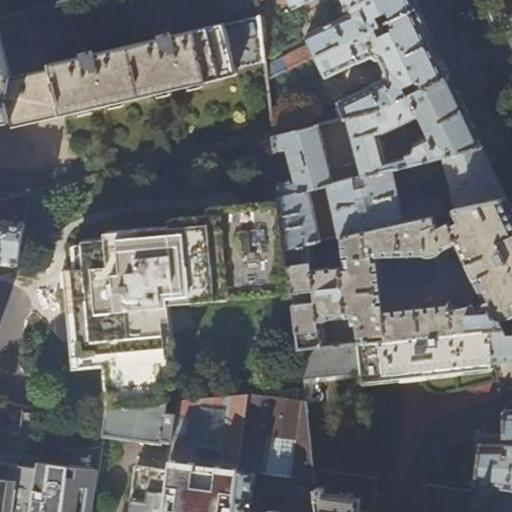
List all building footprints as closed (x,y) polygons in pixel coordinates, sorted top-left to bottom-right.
[(271,77),(317,54),(416,8),(411,0),(291,0),(295,6),(309,0),(345,0),(347,2),(342,5),(344,9),(349,7),(351,11),(349,13),(308,34),(312,43),(269,63),(271,77)] [(340,101),(347,117),(349,117),(378,109),(448,75),(432,41),(416,8),(317,54),(328,76),(362,60),(363,61),(375,55),(378,59),(380,60),(383,59),(388,70),(385,72),(385,74),(385,77),(372,84),(372,85),(340,101)] [(0,121),(14,119),(16,124),(233,71),(231,65),(268,56),(263,11),(221,22),(221,20),(173,32),(171,22),(148,27),(150,37),(97,50),(95,39),(72,45),(74,55),(51,60),(52,65),(14,74),(0,31),(0,121)] [(436,157),(442,155),(482,145),(464,109),(448,75),(378,109),(349,117),(363,168),(334,176),(321,124),(278,136),(279,152),(290,149),(298,178),(283,183),(284,196),(310,190),(329,185),(353,179),(365,176),(392,168),(397,167),(436,157)] [(482,145),(442,155),(455,208),(507,198),(495,172),(482,145)] [(436,157),(397,167),(403,186),(431,180),(434,172),(433,167),(438,166),(436,157)] [(353,179),(329,185),(343,236),(434,216),(444,212),(441,200),(435,196),(407,203),(408,207),(402,208),(392,168),(365,176),(367,185),(365,184),(361,184),(358,185),(356,187),(353,179)] [(310,190),(284,196),(290,248),(314,243),(323,240),(310,190)] [(101,407),(103,407),(164,401),(172,401),(173,401),(162,300),(294,285),(290,248),(284,196),(205,205),(206,213),(167,218),(168,225),(101,232),(101,240),(77,243),(80,269),(66,271),(78,370),(97,368),(101,407)] [(355,323),(358,323),(361,342),(490,327),(505,326),(501,317),(511,312),(511,208),(507,198),(455,208),(453,209),(458,220),(450,224),(448,222),(439,226),(434,216),(343,236),(347,265),(316,267),(314,243),(290,248),(294,285),(302,349),(325,346),(323,319),(354,316),(355,323)] [(0,258),(20,261),(26,220),(0,215),(0,258)] [(490,327),(492,362),(511,360),(511,330),(507,331),(505,326),(490,327)] [(306,388),(308,402),(314,402),(311,400),(310,398),(310,395),(312,392),(314,390),(317,390),(321,392),(321,383),(318,383),(317,377),(363,372),(364,379),(492,362),(490,327),(361,342),(325,346),(302,349),(306,388)] [(319,511),(315,468),(308,402),(306,388),(245,394),(229,511),(319,511)] [(229,511),(245,394),(175,400),(169,444),(165,471),(159,511),(229,511)] [(143,440),(169,444),(175,400),(173,401),(172,401),(169,413),(162,412),(164,401),(103,407),(100,434),(133,438),(140,443),(143,440)] [(0,508),(29,511),(36,466),(21,464),(23,448),(37,450),(40,434),(42,412),(36,413),(21,411),(18,435),(0,432),(0,508)] [(88,511),(98,446),(60,451),(56,437),(40,434),(37,450),(36,466),(29,511),(28,511),(88,511)] [(476,486),(511,490),(511,444),(481,445),(476,486)] [(159,511),(165,471),(133,467),(125,511),(159,511)] [(374,511),(379,478),(315,468),(319,511),(471,511),(474,496),(475,492),(427,485),(423,511),(374,511)] [(492,511),(494,500),(474,496),(471,511),(492,511)]
